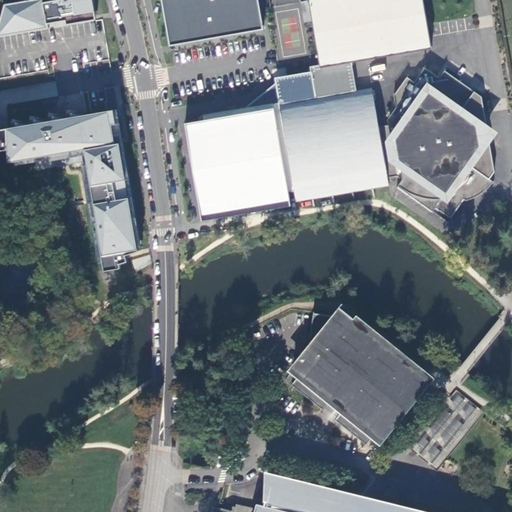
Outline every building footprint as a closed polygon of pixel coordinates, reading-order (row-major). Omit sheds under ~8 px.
[(95,0),(45,0),(49,21),(99,14),(95,0)] [(160,0),(168,42),(258,27),(252,0),(160,0)] [(299,0),(304,23),(312,21),(319,66),(320,67),(351,62),(430,48),(421,0),(299,0)] [(309,67),(310,73),(315,99),(355,92),(351,62),(320,67),(319,66),(309,67)] [(488,179),(493,172),(479,96),(466,87),(443,71),(438,78),(424,68),(413,82),(406,78),(393,96),(394,108),(386,121),(387,126),(378,128),(371,89),(355,92),(315,99),(310,73),(283,78),(295,192),(296,203),(389,186),(387,178),(397,176),(401,179),(396,187),(431,213),(435,209),(448,218),(463,200),(471,198),(483,192),(492,182),(488,179)] [(295,192),(283,78),(246,107),(201,115),(198,122),(185,124),(201,222),(207,218),(284,204),(291,207),(289,193),(295,192)] [(116,108),(0,126),(0,148),(10,146),(10,161),(86,149),(104,270),(143,252),(116,108)] [(324,314),(312,312),(307,350),(293,368),(299,374),(291,385),(321,410),(323,408),(337,418),(335,421),(366,445),(375,435),(382,440),(430,381),(342,309),(331,311),(324,314)] [(455,391),(411,450),(438,469),(481,411),(455,391)] [(359,511),(361,509),(357,506),(353,503),(350,507),(345,503),(348,497),(270,478),(268,479),(265,497),(266,497),(264,506),(259,506),(257,511),(406,511),(375,504),(368,511),(359,511)]
